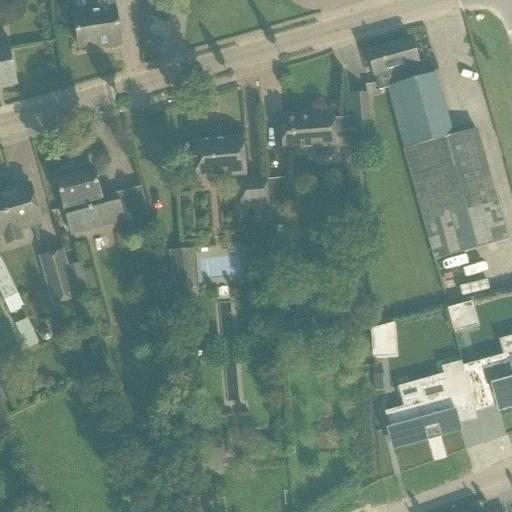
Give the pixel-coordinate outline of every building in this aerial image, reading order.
[(73,16),(75,28),(78,48),(119,42),(115,10),(114,10),(112,0),(93,0),(96,12),(73,16)] [(0,37),(0,88),(16,85),(6,36),(0,37)] [(411,41),(368,53),(373,73),(378,91),(387,89),(403,150),(451,136),(440,93),(435,74),(421,78),(411,41)] [(365,95),(351,96),(353,133),(367,131),(365,95)] [(280,118),(282,138),(283,153),(303,151),(303,148),(313,148),(313,159),(334,157),(333,146),(334,146),(332,116),(307,118),(307,115),(280,118)] [(451,136),(403,150),(409,170),(425,228),(434,261),(507,240),(498,209),(497,206),(475,130),(451,136)] [(194,142),(195,162),(197,180),(245,176),(243,158),(241,138),(194,142)] [(92,168),(55,178),(71,236),(148,215),(140,188),(100,199),(92,168)] [(267,181),(266,181),(269,208),(296,205),(295,189),(283,190),(282,179),(267,180),(267,181)] [(265,181),(265,180),(243,182),(245,206),(267,204),(267,208),(269,208),(266,181),(265,181)] [(0,197),(0,235),(1,236),(4,246),(23,241),(20,230),(41,224),(35,205),(29,186),(14,190),(15,193),(0,197)] [(193,250),(169,252),(173,292),(197,291),(193,250)] [(53,305),(75,299),(62,253),(40,259),(53,305)] [(0,293),(10,314),(23,307),(17,295),(0,258),(0,293)] [(343,262),(348,325),(370,323),(365,260),(343,262)] [(73,293),(87,289),(80,264),(66,268),(73,293)] [(132,298),(137,319),(161,315),(156,294),(132,298)] [(466,329),(460,305),(446,309),(452,333),(466,329)] [(423,320),(428,342),(440,339),(439,333),(451,330),(447,314),(423,320)] [(15,328),(27,352),(40,346),(27,321),(15,328)] [(386,351),(385,326),(371,330),(372,352),(386,351)] [(422,403),(385,413),(390,429),(387,430),(392,448),(426,439),(427,441),(440,438),(440,435),(458,430),(458,432),(460,432),(453,406),(471,401),(460,361),(440,367),(444,380),(418,387),(422,403)] [(511,366),(479,376),(485,397),(494,395),(500,417),(511,413),(511,366)] [(201,443),(202,475),(222,474),(220,442),(201,443)]
